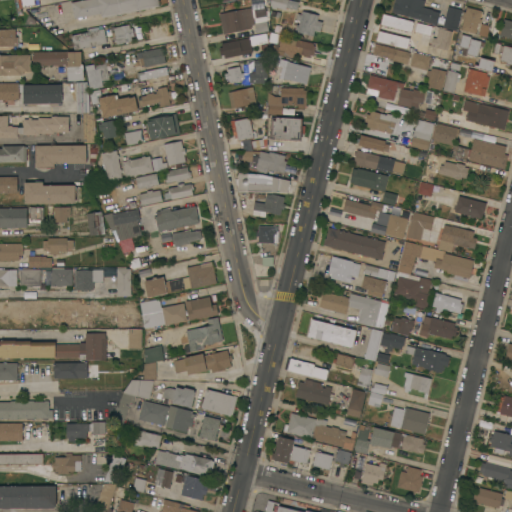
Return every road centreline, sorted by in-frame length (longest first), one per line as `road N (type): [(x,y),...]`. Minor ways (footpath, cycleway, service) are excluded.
road 1 (tertiary): [(363,0),(235,511)]
road 2 (tertiary): [(284,316),(260,310),(245,292),(184,0)]
road 3 (residential): [(511,218),(439,511)]
road 4 (residential): [(406,511),(246,472)]
